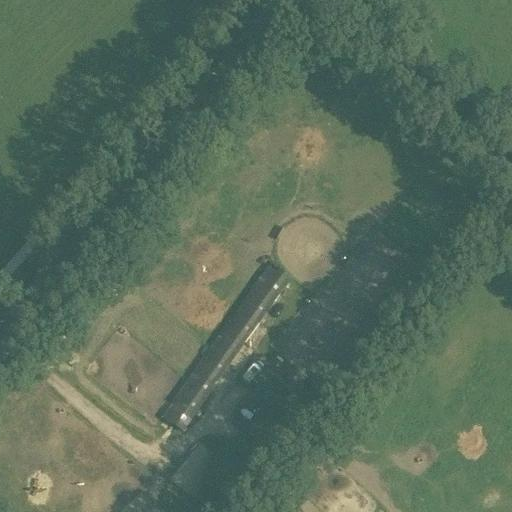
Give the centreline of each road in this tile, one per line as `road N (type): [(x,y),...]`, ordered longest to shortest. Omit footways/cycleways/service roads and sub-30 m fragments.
road 1 (unclassified): [(0,341),(282,0)]
road 2 (unclassified): [(350,0),(511,179)]
